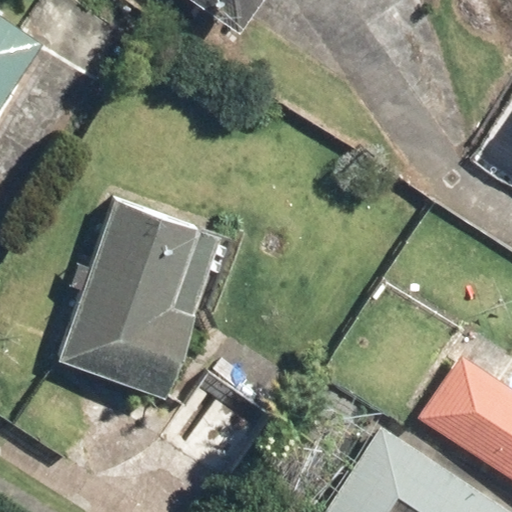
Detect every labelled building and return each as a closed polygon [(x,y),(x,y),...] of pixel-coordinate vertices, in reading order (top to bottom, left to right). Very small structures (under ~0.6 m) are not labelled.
[(0,0),(0,93),(43,25),(3,0),(0,0)] [(203,0),(241,24),(256,0),(203,0)] [(235,222),(109,184),(56,356),(182,394),(235,222)] [(511,379),(458,347),(418,413),(511,470),(511,379)] [(277,403),(210,362),(162,441),(229,481),(277,403)] [(511,511),(511,503),(426,446),(382,418),(320,511),(321,511),(382,511),(399,487),(435,511),(511,511)]
